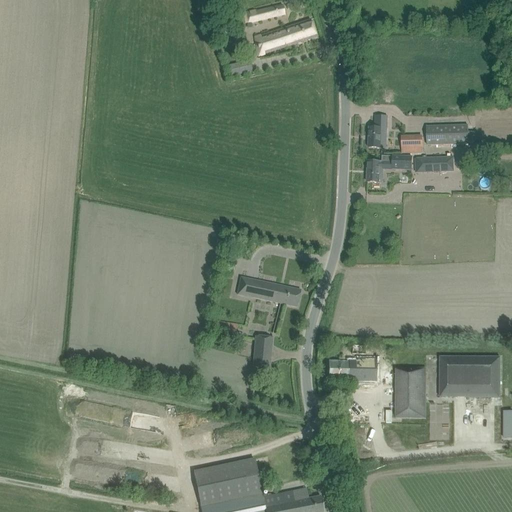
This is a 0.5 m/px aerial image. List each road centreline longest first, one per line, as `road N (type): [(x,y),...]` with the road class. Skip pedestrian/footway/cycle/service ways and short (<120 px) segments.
road 1 (unclassified): [(335,511),(305,362),(333,251),(345,110),(325,0)]
road 2 (unknown): [(314,427),(461,445)]
